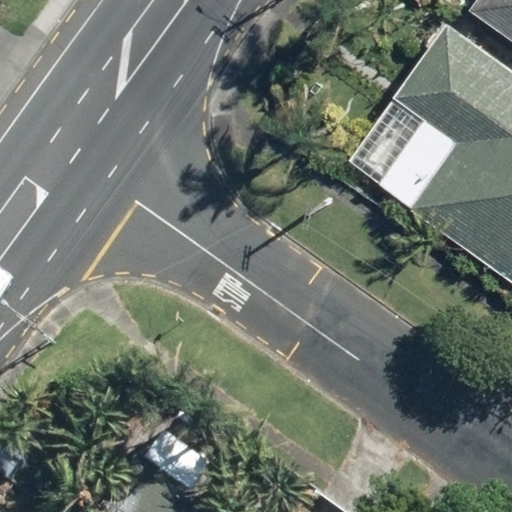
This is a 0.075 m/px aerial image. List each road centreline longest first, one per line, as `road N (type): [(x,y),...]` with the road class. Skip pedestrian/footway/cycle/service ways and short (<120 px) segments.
road 1 (residential): [(64,152),(511,466)]
road 2 (secondary): [(64,152),(174,0)]
